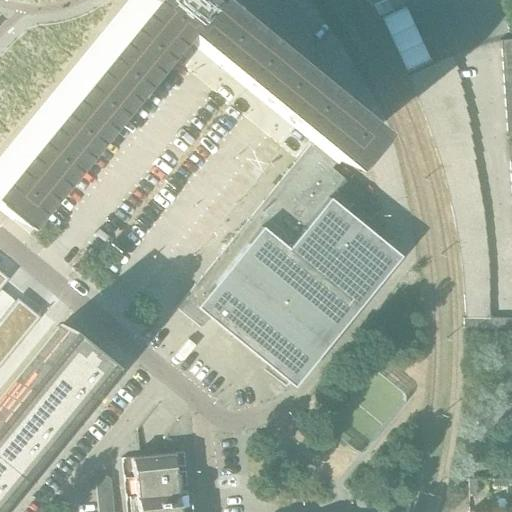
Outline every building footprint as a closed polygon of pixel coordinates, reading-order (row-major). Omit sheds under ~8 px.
[(312,141),(336,161),(338,159),(339,159),(366,126),(212,0),(131,0),(0,160),(0,210),(9,218),(16,209),(19,211),(171,26),(312,141)] [(386,0),(374,6),(379,17),(392,11),(386,0)] [(511,40),(500,41),(501,60),(511,59),(511,40)] [(451,56),(407,77),(411,88),(416,100),(459,81),(455,72),(457,71),(456,68),(451,56)] [(511,59),(501,60),(503,84),(511,84),(511,59)] [(459,81),(416,100),(421,111),(463,95),(458,84),(460,83),(459,81)] [(511,84),(503,84),(504,110),(511,109),(511,84)] [(463,95),(421,111),(426,123),(464,108),(466,108),(461,96),(463,95)] [(464,108),(426,123),(430,135),(468,121),(464,108)] [(468,121),(430,135),(434,147),(470,134),(467,124),(469,123),(468,121)] [(470,134),(434,147),(437,159),(471,148),(469,136),(471,136),(470,134)] [(336,161),(312,141),(175,309),(200,329),(208,319),(291,386),(356,306),(397,256),(327,199),(343,179),(330,169),(336,161)] [(471,148),(437,159),(441,171),(474,161),(471,148)] [(474,161),(441,171),(444,183),(476,174),(474,161)] [(476,174),(444,183),(447,195),(478,187),(476,176),(476,174)] [(478,187),(447,195),(450,207),(480,200),(478,187)] [(480,200),(450,207),(453,219),(482,213),(483,213),(480,201),(481,201),(480,200)] [(482,213),(453,219),(455,232),(484,226),(482,213)] [(484,226),(455,232),(457,244),(485,239),(483,228),(484,227),(484,226)] [(485,239),(457,244),(459,256),(486,252),(487,252),(485,240),(485,239)] [(486,252),(459,256),(461,268),(461,269),(487,265),(488,265),(486,252)] [(487,265),(461,269),(462,281),(488,278),(487,265)] [(0,362),(42,310),(0,275),(0,362)] [(488,278),(462,281),(463,294),(488,291),(487,280),(488,280),(488,278)] [(488,291),(463,294),(464,306),(487,305),(488,305),(487,292),(488,292),(488,291)] [(487,305),(464,306),(464,318),(473,318),(483,318),(488,318),(487,305)] [(473,329),(473,318),(464,318),(463,318),(463,319),(463,329),(473,329)] [(483,329),(483,318),(473,318),(473,329),(483,329)] [(493,329),(493,318),(488,318),(483,318),(483,329),(493,329)] [(502,329),(502,318),(493,318),(493,329),(502,329)] [(511,329),(511,318),(502,318),(502,329),(511,329)] [(0,489),(83,388),(105,361),(61,326),(0,399),(0,489)] [(132,477),(172,473),(170,454),(164,455),(140,457),(130,458),(132,477)] [(101,473),(94,481),(95,487),(110,486),(110,479),(101,473)] [(132,477),(134,496),(174,492),(172,473),(132,477)] [(110,486),(95,487),(96,494),(111,493),(110,486)] [(134,496),(135,511),(188,511),(187,491),(174,492),(134,496)] [(111,493),(96,494),(96,501),(112,500),(111,493)] [(112,500),(96,501),(97,508),(112,506),(112,500)]
